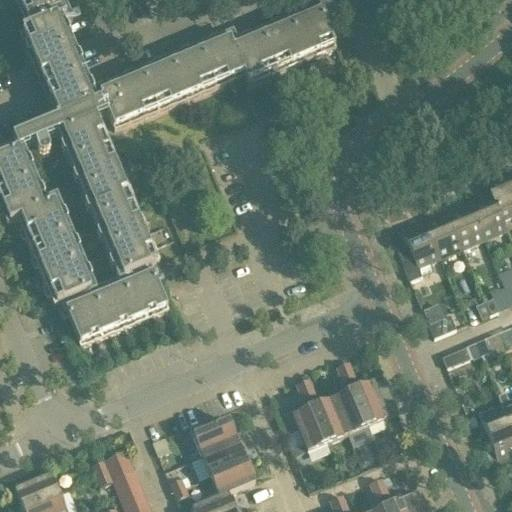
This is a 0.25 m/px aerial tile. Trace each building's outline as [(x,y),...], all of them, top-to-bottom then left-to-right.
[(7,162),(0,164),(0,214),(7,232),(18,227),(54,313),(93,297),(91,290),(88,292),(56,216),(59,215),(57,209),(43,215),(19,157),(34,150),(37,157),(49,152),(45,146),(61,139),(120,278),(117,279),(120,286),(159,269),(110,152),(107,153),(96,127),(97,127),(96,124),(108,120),(115,135),(244,81),(248,90),(336,53),(326,28),(336,24),(329,6),(318,11),(320,16),(234,52),(231,44),(99,99),(103,107),(93,111),(57,25),(66,21),(57,0),(13,0),(34,49),(25,52),(56,126),(1,149),(7,162)] [(487,191),(486,191),(491,203),(501,225),(501,224),(511,219),(511,188),(509,182),(487,191)] [(491,203),(469,212),(483,246),(505,236),(505,237),(506,237),(501,224),(501,225),(491,203)] [(469,212),(447,221),(461,255),(483,246),(469,212)] [(447,221),(426,230),(439,264),(461,255),(447,221)] [(407,252),(400,255),(406,270),(402,271),(409,287),(421,282),(420,278),(433,273),(431,268),(439,264),(426,230),(417,234),(414,228),(400,234),(407,252)] [(153,279),(65,316),(80,353),(168,316),(153,279)] [(511,311),(504,296),(491,301),(492,304),(484,308),(489,320),(511,311)] [(484,308),(476,311),(481,323),(489,320),(484,308)] [(449,321),(427,330),(432,344),(454,335),(449,321)] [(511,336),(510,334),(497,340),(504,357),(511,354),(511,336)] [(504,357),(497,340),(483,346),(475,349),(480,362),(502,353),(504,358),(504,357)] [(475,349),(467,353),(472,365),(480,362),(475,349)] [(465,353),(441,363),(446,374),(469,364),(465,353)] [(348,369),(336,373),(340,382),(352,377),(348,369)] [(352,377),(340,382),(343,390),(349,387),(353,395),(368,432),(398,419),(384,385),(374,389),(374,387),(359,393),(356,384),(355,384),(352,377)] [(309,385),(297,390),(300,398),(312,393),(309,385)] [(312,393),(300,398),(304,406),(315,401),(312,393)] [(353,395),(333,404),(348,440),(368,432),(353,395)] [(504,398),(496,401),(502,415),(511,439),(511,403),(507,405),(504,398)] [(333,404),(313,412),(328,448),(348,440),(333,404)] [(313,412),(292,421),(307,457),(328,448),(313,412)] [(491,413),(477,419),(495,463),(510,457),(507,452),(511,449),(511,439),(502,415),(493,418),(491,413)] [(201,427),(189,432),(202,461),(238,447),(229,426),(205,436),(201,427)] [(238,447),(202,461),(210,481),(246,466),(238,447)] [(127,463),(106,471),(109,479),(112,485),(133,477),(127,463)] [(246,466),(210,481),(218,502),(229,498),(255,487),(246,466)] [(117,497),(138,488),(133,477),(112,485),(113,487),(117,497)] [(51,479),(14,495),(21,511),(31,511),(60,500),(51,479)] [(109,479),(97,484),(101,493),(113,487),(112,485),(109,479)] [(181,484),(170,488),(173,497),(185,492),(181,484)] [(382,485),(370,490),(373,498),(385,493),(382,485)] [(121,508),(142,499),(138,488),(117,497),(121,508)] [(185,492),(173,497),(177,505),(188,500),(185,492)] [(389,501),(385,493),(373,498),(377,506),(383,503),(388,501),(389,501)] [(427,511),(424,504),(421,497),(391,510),(386,511),(427,511)] [(234,511),(229,498),(218,502),(193,511),(234,511)] [(143,511),(147,511),(142,499),(121,508),(123,511),(143,511)] [(65,511),(60,500),(31,511),(65,511)] [(342,501),(329,507),(331,511),(338,511),(339,511),(346,509),(342,501)]
